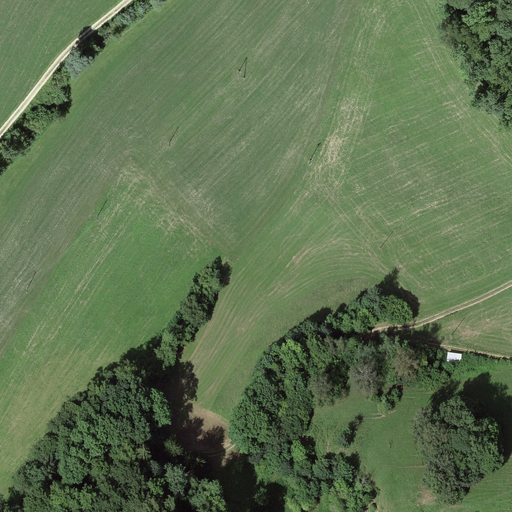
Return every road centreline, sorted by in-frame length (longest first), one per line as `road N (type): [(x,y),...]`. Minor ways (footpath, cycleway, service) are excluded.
road 1 (track): [(77,511),(133,457),(223,450),(264,382),(322,346),(366,339),(372,346),(411,343),(511,360)]
road 2 (track): [(0,131),(59,58),(127,0)]
road 3 (track): [(366,339),(373,328),(420,324),(511,282)]
